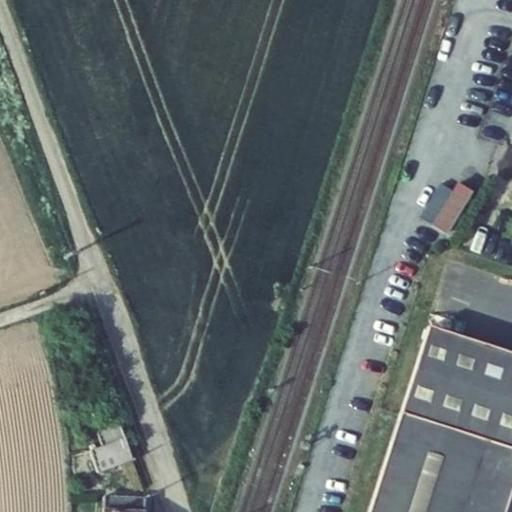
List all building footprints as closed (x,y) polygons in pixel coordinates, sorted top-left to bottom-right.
[(457,185),(432,227),(446,235),(471,194),(457,185)] [(511,357),(431,331),(404,410),(511,448),(511,357)] [(505,511),(511,493),(511,448),(404,410),(369,511),(505,511)] [(89,451),(97,473),(132,460),(120,426),(98,433),(103,447),(89,451)] [(102,497),(101,511),(143,511),(144,500),(102,497)]
